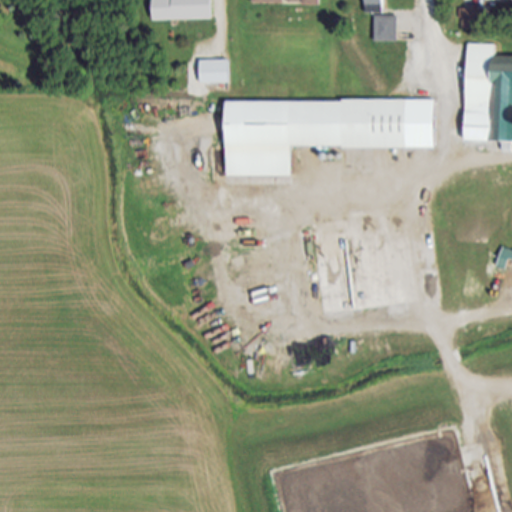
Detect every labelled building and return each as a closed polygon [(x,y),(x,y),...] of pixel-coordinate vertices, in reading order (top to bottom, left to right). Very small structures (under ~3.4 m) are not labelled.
[(154,21),(154,0),(213,0),(213,20),(154,21)] [(375,15),(366,15),(366,0),(384,0),(384,12),(399,13),(399,43),(375,42),(375,15)] [(463,11),(476,11),(476,30),(463,30),(463,11)] [(511,141),(491,141),(492,115),(467,115),(469,45),(496,46),(495,58),(511,58),(511,141)] [(230,61),(230,85),(201,85),(201,61),(230,61)] [(228,103),(408,103),(408,150),(293,149),(292,178),(228,178),(228,103)] [(336,315),(334,288),(352,286),(348,246),(380,242),(387,310),(336,315)]
